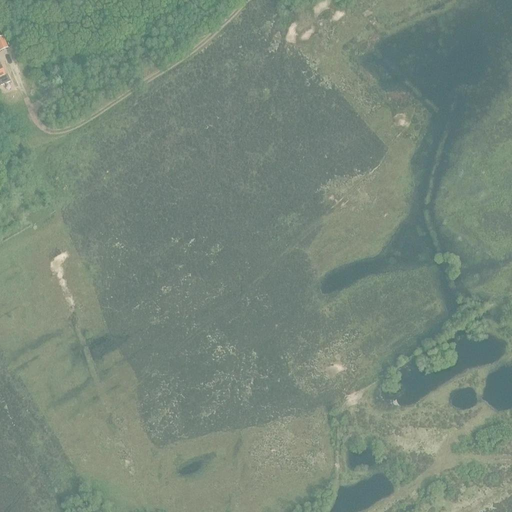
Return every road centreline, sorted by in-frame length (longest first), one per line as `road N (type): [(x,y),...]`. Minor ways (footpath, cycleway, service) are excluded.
road 1 (track): [(243,0),(180,60),(70,128),(41,131),(20,104),(0,114)]
road 2 (track): [(20,104),(214,30)]
